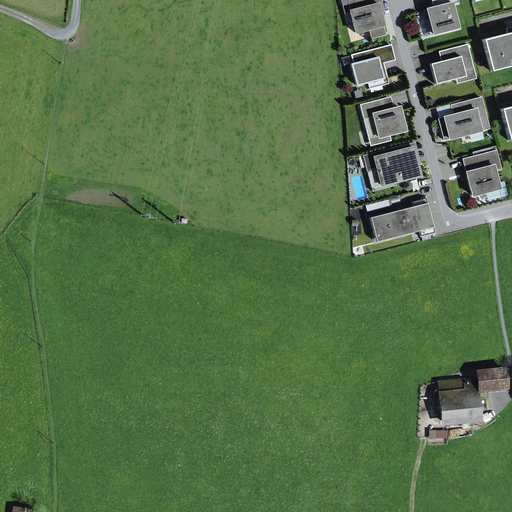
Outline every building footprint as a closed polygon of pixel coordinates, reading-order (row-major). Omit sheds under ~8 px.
[(370,37),(385,33),(380,15),(377,4),(373,5),(371,0),(341,0),(345,13),(349,12),(355,33),(368,30),(370,37)] [(380,15),(384,14),(380,0),(371,0),(373,5),(377,4),(380,15)] [(457,28),(451,4),(457,2),(456,0),(430,0),(433,8),(426,9),(432,34),(457,28)] [(511,32),(507,33),(482,40),(490,71),(509,67),(507,61),(511,59),(511,32)] [(429,64),(435,84),(455,79),(464,76),(463,71),(473,68),(467,44),(444,50),(446,60),(440,61),(429,64)] [(382,63),(394,60),(390,45),(378,48),(382,63)] [(380,68),(383,67),(382,63),(378,48),(350,55),(351,56),(353,64),(350,65),(356,86),(367,83),(380,79),(381,85),(387,83),(386,77),(382,78),(380,68)] [(440,61),(446,60),(444,50),(438,52),(440,61)] [(350,65),(353,64),(351,56),(344,58),(346,66),(350,65)] [(456,84),(476,79),(473,68),(463,71),(464,76),(455,79),(456,84)] [(369,88),(381,85),(380,79),(367,83),(369,88)] [(384,111),(393,109),(390,97),(380,99),(384,111)] [(462,112),(438,119),(443,140),(489,129),(481,98),(460,103),(462,112)] [(405,131),(399,107),(393,109),(384,111),(380,99),(359,105),(368,140),(389,135),(405,131)] [(438,119),(462,112),(460,103),(450,105),(450,104),(435,108),(438,119)] [(511,106),(500,109),(508,141),(511,139),(511,106)] [(370,146),(390,141),(389,135),(368,140),(370,146)] [(416,166),(420,165),(414,142),(406,144),(410,160),(415,159),(416,166)] [(395,182),(419,176),(416,166),(415,159),(410,160),(406,144),(390,148),(389,147),(384,148),(384,150),(362,156),(366,171),(376,168),(380,186),(395,182)] [(466,173),(471,196),(485,192),(498,189),(497,183),(494,171),(500,169),(496,151),(473,156),(477,170),(466,173)] [(466,173),(477,170),(473,156),(462,159),(466,173)] [(395,182),(380,186),(376,168),(366,171),(372,192),(396,186),(395,182)] [(487,201),(507,196),(504,181),(497,183),(498,189),(485,192),(487,201)] [(412,207),(391,212),(398,237),(419,231),(420,238),(435,234),(426,198),(411,202),(412,207)] [(369,204),(372,214),(392,209),(390,199),(369,204)] [(376,242),(398,237),(391,212),(369,218),(376,242)] [(477,372),(478,391),(505,388),(503,369),(477,372)] [(464,382),(464,379),(438,382),(441,421),(479,417),(475,381),(464,382)]
